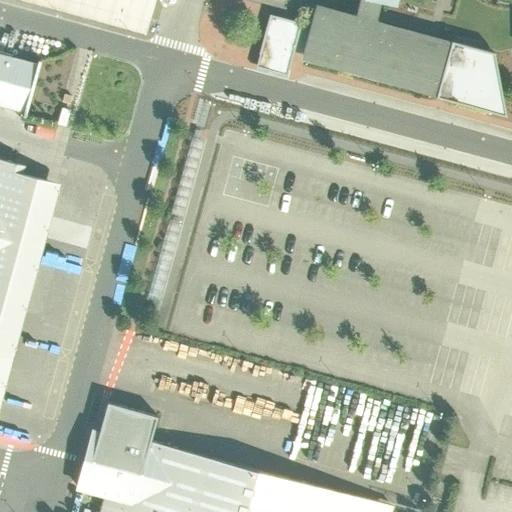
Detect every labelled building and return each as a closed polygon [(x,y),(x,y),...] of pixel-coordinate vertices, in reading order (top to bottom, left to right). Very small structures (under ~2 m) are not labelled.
[(25,0),(144,32),(152,0),(25,0)] [(359,0),(356,13),(317,4),(310,29),(304,53),(302,63),(506,112),(495,52),(377,18),(382,2),(397,6),(399,0),(359,0)] [(511,0),(499,0),(511,44),(511,0)] [(310,29),(300,26),(301,24),(269,16),(257,62),(288,70),(294,50),(304,53),(310,29)] [(0,52),(0,103),(27,111),(40,63),(0,52)] [(0,403),(60,181),(23,171),(25,163),(0,156),(0,403)] [(107,401),(99,427),(150,441),(158,415),(107,401)] [(98,432),(86,429),(72,483),(106,492),(100,511),(390,511),(392,506),(150,441),(99,427),(98,432)]
